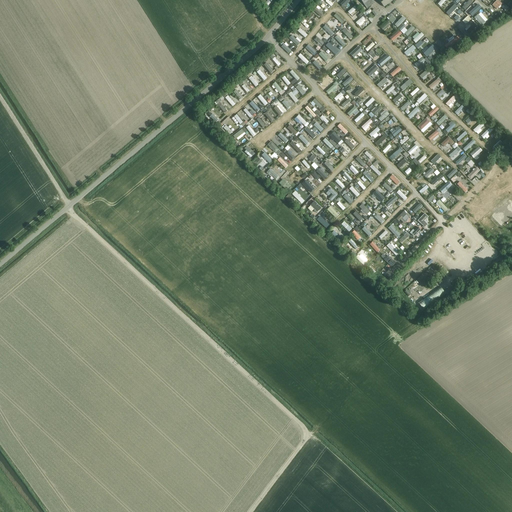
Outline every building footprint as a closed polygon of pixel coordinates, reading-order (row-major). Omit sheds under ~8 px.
[(361,0),(368,9),(371,7),(371,6),(374,3),(371,0),(378,0),(384,7),(392,0),(361,0)] [(465,10),(472,3),(469,0),(466,3),(465,2),(463,4),(464,5),(462,7),(465,10)] [(493,9),(500,1),(498,0),(496,0),(490,6),(493,9)] [(450,14),(456,7),(454,5),(447,11),(450,14)] [(471,17),(479,10),(477,7),(468,14),(471,17)] [(338,17),(345,23),(348,19),(337,10),(331,18),(337,24),(338,22),(335,20),(338,17)] [(459,20),(467,15),(464,12),(457,17),(459,20)] [(308,21),(314,15),(311,13),(305,19),(308,21)] [(393,23),(400,15),(398,13),(391,21),(393,23)] [(474,18),(482,26),(485,23),(478,14),(474,18)] [(357,25),(366,18),(364,15),(362,16),(363,17),(355,23),(357,25)] [(477,26),(471,21),(469,23),(472,26),(466,32),(469,34),(477,26)] [(383,31),(390,25),(387,22),(381,28),(383,31)] [(296,30),(305,38),(307,36),(308,34),(305,31),(304,31),(301,28),(300,29),(298,28),(296,30)] [(353,37),(344,28),(341,31),(350,40),(353,37)] [(392,42),(402,34),(399,30),(390,38),(392,42)] [(451,43),(463,34),(461,31),(449,40),(451,43)] [(415,43),(424,35),(421,33),(413,41),(415,43)] [(289,39),(297,46),(299,44),(291,37),(289,39)] [(323,44),(316,37),(314,40),(321,47),(323,46),(322,45),(323,44)] [(345,45),(338,37),(336,39),(343,47),(345,45)] [(370,51),(377,44),(374,41),(367,48),(370,51)] [(445,49),(450,45),(447,42),(441,47),(440,45),(438,46),(441,51),(442,51),(444,53),(447,51),(445,49)] [(424,54),(433,47),(431,44),(430,45),(429,43),(424,47),(426,49),(423,51),(424,54)] [(282,47),(289,54),(291,52),(284,45),(282,47)] [(312,54),(313,54),(315,52),(308,45),(305,47),(312,54)] [(407,56),(415,49),(412,45),(404,53),(407,56)] [(329,48),(336,55),(338,53),(334,49),(334,48),(333,46),(332,47),(331,46),(329,48)] [(351,57),(360,48),(358,46),(349,54),(351,57)] [(375,58),(382,53),(380,50),(373,56),(375,58)] [(284,60),(276,52),(274,54),(278,59),(277,59),(278,61),(279,60),(281,63),(284,60)] [(299,57),(306,64),(308,62),(301,55),(299,57)] [(324,55),(315,63),(319,68),(328,59),(324,55)] [(388,57),(380,63),(381,63),(378,65),(380,68),(390,59),(390,58),(388,57)] [(371,70),(376,66),(372,61),(367,65),(371,70)] [(264,65),(270,73),(273,71),(266,63),(264,65)] [(390,72),(396,66),(394,64),(387,70),(390,72)] [(391,71),(395,75),(403,67),(400,64),(391,71)] [(339,78),(346,71),(344,69),(336,76),(339,78)] [(428,69),(419,76),(422,79),(422,78),(424,80),(427,77),(430,74),(429,73),(430,72),(428,69)] [(289,72),(295,79),(297,77),(291,70),(289,72)] [(257,73),(264,80),(266,78),(260,71),(257,73)] [(376,82),(384,75),(382,72),(374,80),(376,82)] [(248,79),(255,87),(258,85),(251,76),(248,79)] [(282,78),(287,86),(290,84),(284,76),(282,78)] [(345,86),(353,79),(351,77),(342,83),(345,86)] [(379,88),(388,81),(385,78),(377,85),(379,88)] [(437,79),(428,87),(431,90),(432,89),(433,91),(436,88),(435,87),(439,85),(438,84),(440,82),(439,82),(441,81),(439,78),(437,79)] [(403,91),(413,83),(410,79),(400,88),(403,91)] [(296,88),(302,96),(305,93),(299,85),(296,88)] [(334,85),(326,92),(328,95),(333,91),(334,92),(336,90),(335,89),(337,88),(334,85)] [(448,85),(437,95),(440,98),(442,100),(445,97),(443,95),(450,88),(448,85)] [(351,94),(358,89),(356,86),(349,92),(351,94)] [(412,97),(419,90),(417,88),(410,94),(412,97)] [(265,91),(272,100),(275,97),(269,89),(265,91)] [(241,98),(235,91),(233,93),(239,100),(241,98)] [(358,102),(367,94),(364,91),(356,99),(358,102)] [(402,91),(395,99),(399,102),(404,96),(403,95),(404,93),(402,91)] [(340,93),(334,99),(336,101),(342,95),(340,93)] [(455,94),(445,104),(448,107),(448,106),(450,107),(452,105),(451,104),(453,101),(454,102),(455,101),(454,100),(458,96),(455,94)] [(420,104),(427,97),(425,95),(418,101),(420,104)] [(233,103),(228,98),(229,98),(227,96),(225,98),(226,100),(231,105),(233,103)] [(289,107),(292,104),(286,97),(283,100),(289,107)] [(312,102),(319,109),(322,106),(315,99),(312,102)] [(348,99),(341,106),(343,108),(350,101),(348,99)] [(364,110),(372,102),(370,100),(362,107),(364,110)] [(250,105),(256,111),(259,109),(253,102),(250,105)] [(427,110),(433,104),(432,102),(428,105),(427,104),(426,105),(424,107),(427,110)] [(281,112),(285,110),(279,103),(276,105),(281,112)] [(418,104),(409,114),(413,117),(422,108),(418,104)] [(272,107),(278,114),(280,112),(274,105),(272,107)] [(462,105),(454,113),(457,115),(461,112),(462,113),(464,111),(463,109),(464,108),(462,105)] [(315,115),(307,106),(305,108),(313,118),(314,118),(315,119),(317,116),(316,115),(315,115)] [(374,115),(381,109),(379,106),(377,108),(376,107),(375,108),(375,109),(372,112),(374,115)] [(354,107),(348,113),(350,116),(356,109),(354,107)] [(243,111),(249,118),(252,116),(245,109),(243,111)] [(433,119),(441,112),(439,109),(431,117),(433,119)] [(379,124),(389,115),(386,112),(376,121),(379,124)] [(362,113),(354,121),(356,123),(364,115),(362,113)] [(210,117),(216,123),(218,120),(212,114),(210,117)] [(235,117),(242,127),(245,125),(244,123),(243,121),(242,122),(238,115),(235,117)] [(467,124),(475,117),(473,115),(465,121),(467,124)] [(305,122),(298,116),(296,118),(300,122),(299,123),(301,124),(302,123),(303,125),(305,122)] [(320,118),(326,124),(328,122),(322,116),(320,118)] [(256,120),(263,128),(265,126),(259,118),(256,120)] [(370,120),(361,128),(365,132),(368,129),(368,128),(369,126),(368,125),(372,122),(370,120)] [(398,129),(395,125),(393,127),(388,121),(386,122),(394,132),(398,129)] [(475,133),(484,125),(482,122),(473,131),(475,133)] [(314,126),(320,132),(322,129),(316,123),(314,126)] [(428,123),(420,130),(423,132),(426,129),(427,131),(430,128),(429,127),(430,126),(428,123)] [(383,126),(391,135),(393,132),(386,124),(383,126)] [(448,133),(455,127),(453,124),(446,130),(448,133)] [(287,128),(295,136),(297,133),(290,125),(287,128)] [(491,127),(481,136),(484,139),(494,129),(491,127)] [(305,129),(313,138),(315,136),(314,135),(315,134),(314,133),(315,132),(311,129),(310,130),(307,128),(305,129)] [(377,128),(369,136),(371,138),(379,131),(377,128)] [(236,139),(244,133),(242,130),(233,136),(236,139)] [(430,142),(439,134),(436,131),(428,138),(430,142)] [(330,136),(338,144),(341,140),(334,132),(330,136)] [(458,142),(467,134),(465,132),(456,140),(458,142)] [(298,138),(306,146),(309,144),(305,141),(307,139),(304,136),(303,138),(301,136),(298,138)] [(383,136),(375,144),(377,146),(386,139),(383,136)] [(401,145),(409,139),(407,137),(400,143),(401,145)] [(448,143),(451,146),(454,143),(448,137),(441,144),(444,147),(448,143)] [(276,142),(282,148),(284,146),(278,139),(276,142)] [(324,142),(332,150),(334,147),(326,139),(324,142)] [(344,142),(352,150),(355,147),(347,139),(344,142)] [(465,152),(476,142),(473,140),(463,149),(465,152)] [(495,149),(502,142),(500,140),(493,147),(495,149)] [(269,144),(277,153),(279,151),(271,142),(269,144)] [(291,145),(299,154),(301,152),(298,148),(300,147),(297,144),(295,145),(293,143),(291,145)] [(320,143),(318,146),(324,154),(327,151),(320,143)] [(412,154),(420,146),(418,143),(409,151),(412,154)] [(470,156),(479,148),(477,145),(468,154),(470,156)] [(255,154),(246,146),(244,149),(249,154),(250,156),(251,155),(252,156),(255,154)] [(451,159),(459,151),(457,149),(448,156),(451,159)] [(285,154),(292,161),(294,158),(287,151),(285,154)] [(397,151),(389,158),(391,161),(396,157),(396,158),(398,157),(397,156),(399,154),(397,151)] [(364,154),(370,160),(372,158),(366,152),(364,154)] [(263,156),(270,163),(272,161),(265,154),(263,156)] [(434,164),(441,157),(438,154),(431,161),(434,164)] [(463,155),(456,162),(458,164),(459,163),(460,164),(461,163),(460,162),(466,157),(465,156),(464,156),(463,155)] [(417,167),(426,158),(424,156),(417,162),(415,159),(412,161),(417,167)] [(286,165),(277,157),(275,159),(276,161),(277,160),(284,167),(286,165)] [(355,159),(363,167),(366,165),(358,157),(355,159)] [(404,159),(397,166),(399,169),(407,162),(404,159)] [(466,171),(473,164),(471,161),(463,168),(466,171)] [(324,164),(331,172),(334,169),(329,165),(330,164),(329,163),(328,164),(326,162),(324,164)] [(478,164),(468,173),(476,182),(481,178),(476,173),(482,168),(478,164)] [(370,167),(379,176),(381,174),(372,165),(370,167)] [(350,168),(356,174),(358,172),(352,166),(350,168)] [(455,166),(448,173),(452,177),(459,169),(455,166)] [(318,170),(325,177),(327,175),(320,168),(318,170)] [(428,177),(434,171),(432,168),(425,174),(428,177)] [(270,174),(276,180),(278,177),(277,175),(278,174),(276,172),(275,172),(274,173),(272,171),(273,170),(272,169),(271,170),(270,169),(266,173),(269,175),(270,174)] [(342,175),(349,182),(352,180),(345,172),(342,175)] [(363,174),(372,183),(374,181),(365,172),(363,174)] [(457,175),(465,183),(468,181),(460,173),(457,175)] [(433,185),(443,177),(440,174),(431,183),(433,185)] [(389,178),(397,185),(400,182),(392,175),(389,178)] [(279,183),(286,191),(290,187),(283,179),(279,183)] [(302,184),(311,193),(314,189),(306,180),(302,184)] [(336,182),(343,190),(346,187),(338,180),(336,182)] [(366,188),(359,181),(357,183),(363,190),(366,188)] [(448,182),(439,190),(442,193),(446,189),(446,190),(448,188),(448,187),(451,185),(448,182)] [(382,186),(390,193),(392,190),(385,183),(382,186)] [(421,194),(428,188),(426,185),(419,192),(421,194)] [(350,190),(356,197),(359,195),(356,191),(357,191),(354,187),(353,188),(350,190)] [(377,187),(374,190),(379,194),(376,198),(381,202),(387,196),(377,187)] [(397,190),(407,198),(409,195),(399,187),(397,190)] [(338,195),(330,188),(328,191),(332,195),(328,199),(331,202),(338,195)] [(292,194),(302,204),(304,201),(297,194),(295,192),(292,194)] [(429,203),(436,197),(434,195),(427,201),(429,203)] [(366,199),(374,207),(376,205),(369,197),(366,199)] [(345,208),(339,202),(337,204),(343,210),(345,208)] [(362,204),(359,207),(367,215),(370,212),(362,204)] [(415,214),(423,206),(420,204),(413,211),(415,214)] [(307,207),(313,213),(316,211),(309,205),(307,207)] [(330,205),(328,207),(335,214),(337,211),(330,205)] [(381,210),(388,217),(390,215),(383,208),(381,210)] [(353,214),(360,222),(363,219),(356,211),(353,214)] [(404,211),(396,219),(399,222),(402,225),(405,222),(402,219),(403,217),(405,219),(407,216),(406,215),(407,214),(404,211)] [(418,221),(422,225),(422,224),(425,227),(427,225),(424,222),(428,217),(425,213),(421,217),(420,216),(417,219),(418,220),(418,221)] [(319,219),(326,227),(329,224),(321,217),(319,219)] [(352,229),(344,222),(341,225),(349,232),(352,229)] [(388,228),(396,236),(398,233),(390,225),(388,228)] [(361,229),(368,237),(371,234),(363,227),(361,229)] [(417,227),(411,234),(414,236),(420,230),(417,227)] [(342,236),(335,229),(332,231),(340,239),(342,236)] [(381,239),(388,233),(386,231),(379,237),(381,239)] [(351,234),(360,243),(362,241),(353,232),(351,234)] [(407,233),(399,240),(401,243),(410,235),(407,233)] [(348,241),(356,250),(358,248),(356,245),(356,246),(350,239),(348,241)] [(386,246),(396,256),(399,253),(389,243),(386,246)] [(382,253),(394,265),(397,262),(391,257),(392,256),(386,250),(382,253)] [(360,252),(358,254),(366,262),(368,260),(360,252)] [(364,261),(358,255),(356,257),(362,263),(364,261)] [(367,268),(374,274),(376,272),(369,266),(367,268)] [(446,285),(444,287),(450,297),(452,295),(446,285)]
